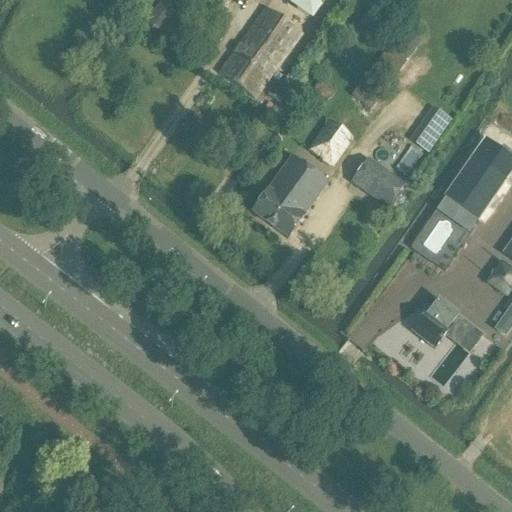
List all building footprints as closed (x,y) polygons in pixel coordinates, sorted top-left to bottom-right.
[(163,0),(146,25),(159,34),(180,4),(174,0),(163,0)] [(219,76),(254,101),(300,36),(265,11),(219,76)] [(368,76),(387,90),(421,43),(403,29),(368,76)] [(266,95),(277,103),(291,84),(286,81),(289,78),(285,75),(283,79),(279,76),(266,95)] [(365,81),(352,98),(370,112),(384,94),(366,80),(365,81)] [(435,111),(416,138),(432,149),(451,122),(435,111)] [(307,152),(331,169),(352,140),(328,123),(307,152)] [(251,215),(287,240),(327,184),(291,159),(251,215)] [(351,184),(387,209),(403,186),(367,161),(351,184)] [(465,172),(438,211),(471,234),(498,195),(465,172)] [(511,241),(502,256),(511,262),(511,241)] [(486,286),(505,299),(511,288),(511,275),(499,266),(486,286)] [(411,333),(434,351),(459,319),(436,301),(411,333)] [(511,305),(493,332),(504,340),(511,329),(511,305)] [(470,337),(476,342),(481,336),(475,331),(474,331),(470,337)]
